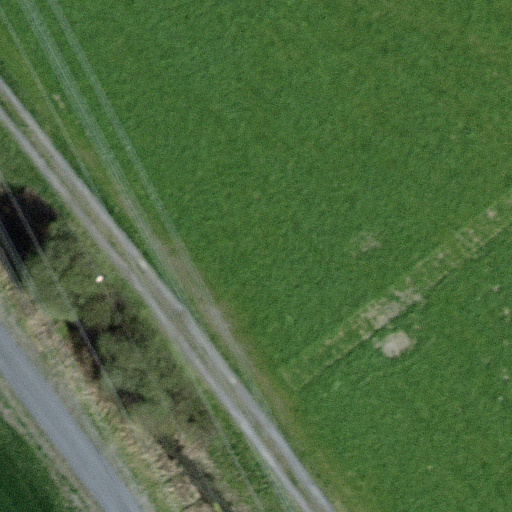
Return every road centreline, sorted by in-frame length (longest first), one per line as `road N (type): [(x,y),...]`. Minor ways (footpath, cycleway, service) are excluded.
road 1 (track): [(319,511),(0,94)]
road 2 (track): [(0,352),(120,511)]
